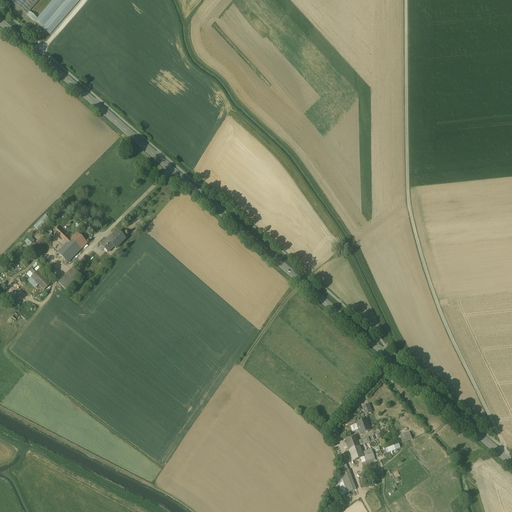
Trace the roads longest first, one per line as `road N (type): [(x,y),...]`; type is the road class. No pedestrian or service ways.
road 1 (secondary): [(0,21),(502,456)]
road 2 (residential): [(406,0),(409,203),(438,304),(502,440),(502,456)]
